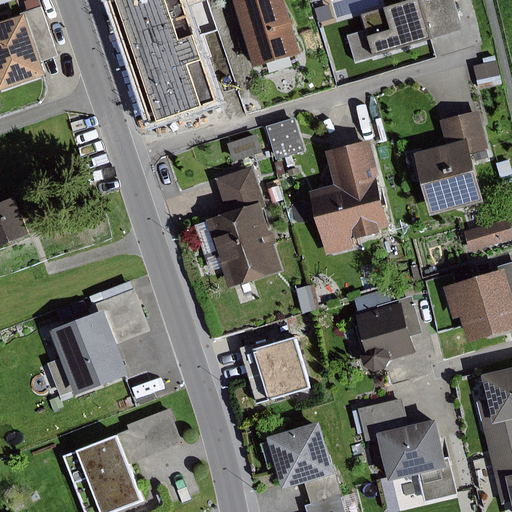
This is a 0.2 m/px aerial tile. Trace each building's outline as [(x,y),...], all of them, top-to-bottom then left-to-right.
[(22,13),(23,16),(39,62),(57,56),(38,0),(29,0),(24,2),(27,11),(22,13)] [(221,102),(185,0),(105,0),(104,0),(148,127),(221,102)] [(283,0),(233,0),(254,67),(300,54),(283,0)] [(418,0),(409,0),(360,15),(365,31),(347,36),(355,63),(430,40),(418,0)] [(418,0),(430,40),(462,31),(453,0),(418,0)] [(328,5),(315,9),(319,23),(333,19),(328,5)] [(23,16),(0,23),(0,89),(43,74),(39,62),(23,16)] [(497,62),(473,67),(478,89),(501,84),(497,62)] [(486,110),(449,121),(455,143),(474,138),(478,151),(496,146),(486,110)] [(297,119),(269,127),(278,158),(305,151),(297,119)] [(256,135),(227,144),(232,161),(261,153),(256,135)] [(455,143),(422,152),(439,214),(491,200),(478,151),(474,138),(455,143)] [(326,153),(335,185),(310,191),(328,255),(354,248),(351,235),(391,224),(368,142),(326,153)] [(253,167),(216,179),(227,214),(260,203),(264,201),(253,167)] [(279,186),(267,190),(272,203),(283,200),(279,186)] [(12,199),(0,203),(0,248),(28,237),(12,199)] [(283,271),(260,203),(227,214),(205,221),(228,289),(283,271)] [(511,237),(507,219),(465,231),(471,253),(511,241),(511,237)] [(502,271),(511,304),(511,263),(500,267),(502,271)] [(502,271),(443,289),(452,320),(460,317),(468,343),(511,329),(511,304),(502,271)] [(312,285),(296,290),(303,314),(319,309),(312,285)] [(103,312),(116,344),(150,332),(134,290),(100,303),(103,312)] [(388,290),(355,299),(358,311),(392,301),(388,290)] [(398,301),(401,308),(410,337),(422,334),(411,297),(398,301)] [(401,308),(356,322),(366,352),(362,360),(364,370),(370,373),(378,374),(385,369),(388,362),(415,354),(410,337),(401,308)] [(103,312),(49,331),(60,360),(49,364),(62,400),(127,376),(116,344),(103,312)] [(273,339),(240,348),(256,404),(312,389),(298,337),(275,344),(273,339)] [(511,368),(482,375),(492,423),(511,419),(511,368)] [(404,398),(358,410),(366,438),(376,435),(411,426),(404,398)] [(129,431),(117,436),(128,464),(183,444),(170,409),(127,425),(129,431)] [(511,476),(511,419),(492,423),(483,426),(496,480),(506,478),(511,476)] [(411,426),(376,435),(388,483),(418,476),(424,502),(458,494),(449,457),(444,458),(435,420),(411,426)] [(319,422),(266,437),(281,489),(304,482),(334,473),(319,422)] [(117,436),(63,457),(84,511),(114,511),(142,501),(128,464),(117,436)] [(334,473),(304,482),(311,505),(340,496),(342,496),(335,473),(334,473)] [(311,505),(305,506),(306,511),(345,511),(340,496),(311,505)]
